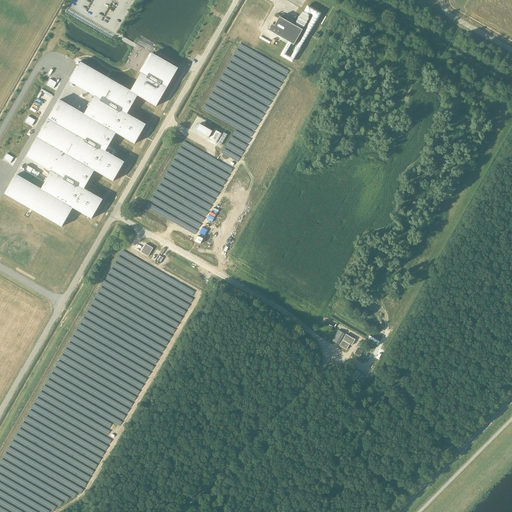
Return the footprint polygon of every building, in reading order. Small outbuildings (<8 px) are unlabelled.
[(291,44),(288,42),(280,56),(292,63),(321,14),(321,13),(308,6),(307,6),(304,12),(300,15),(296,22),(295,27),(301,30),(304,27),(308,19),(310,15),(311,15),(312,15),(312,16),(290,57),(286,54),(291,44)] [(70,15),(112,39),(114,36),(67,9),(65,12),(70,15)] [(288,42),(291,44),(294,45),(302,30),(301,30),(295,27),(279,17),(274,26),(271,25),(268,31),(288,42)] [(245,52),(258,28),(242,19),(229,44),(245,52)] [(178,69),(152,54),(148,60),(147,60),(146,62),(144,66),(145,66),(130,91),(80,62),(69,82),(94,96),(84,114),(59,100),(26,157),(51,171),(41,189),(16,175),(5,194),(61,227),(72,208),(91,219),(102,200),(83,189),(94,171),(113,181),(124,162),(105,151),(115,133),(134,144),(145,125),(126,114),(137,96),(156,107),(178,69)] [(56,83),(49,79),(46,84),(53,88),(56,83)] [(35,120),(28,116),(25,122),(32,126),(35,120)] [(195,131),(208,138),(212,131),(199,124),(195,131)] [(221,134),(215,130),(209,139),(216,143),(221,134)] [(227,135),(223,133),(217,144),(220,146),(227,135)] [(148,201),(171,212),(196,164),(191,161),(188,166),(186,165),(195,149),(198,151),(196,155),(201,158),(205,150),(196,145),(197,143),(184,136),(171,162),(166,159),(156,179),(159,180),(148,201)] [(13,158),(6,154),(3,159),(10,163),(13,158)] [(39,173),(27,165),(24,171),(36,178),(39,173)] [(200,182),(202,183),(208,172),(206,171),(200,182)] [(193,193),(189,198),(194,201),(198,196),(193,193)] [(16,222),(18,219),(8,214),(5,221),(20,228),(21,224),(16,222)] [(68,248),(33,229),(30,235),(65,254),(68,248)] [(148,257),(153,248),(145,244),(141,252),(148,257)] [(75,358),(107,375),(138,316),(139,317),(153,290),(182,306),(184,302),(196,308),(199,301),(188,295),(191,290),(159,273),(158,276),(129,261),(122,275),(112,294),(130,304),(108,345),(88,334),(75,358)] [(332,341),(334,342),(338,345),(345,334),(338,330),(332,341)] [(346,335),(339,346),(346,350),(349,344),(352,346),(355,340),(346,335)] [(364,374),(356,369),(348,383),(357,387),(364,374)]
